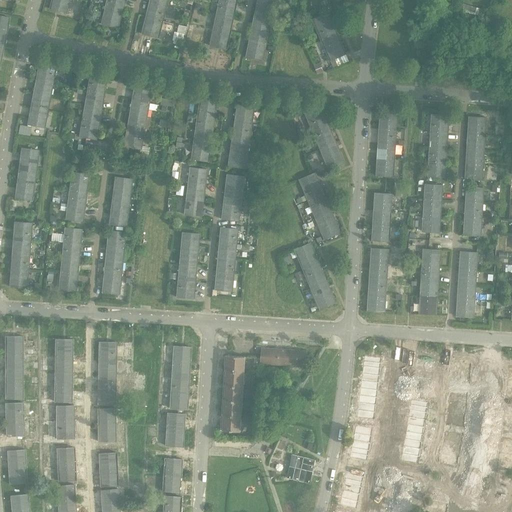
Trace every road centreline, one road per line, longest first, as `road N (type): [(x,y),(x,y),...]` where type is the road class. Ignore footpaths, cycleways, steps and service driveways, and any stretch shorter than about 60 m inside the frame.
road 1 (residential): [(124,58),(90,314)]
road 2 (residential): [(208,323),(234,79)]
road 3 (residential): [(449,337),(464,96)]
road 4 (residential): [(349,330),(364,90)]
road 5 (residential): [(197,511),(208,323)]
road 6 (residential): [(321,511),(349,330)]
road 7 (unknown): [(449,337),(422,511)]
road 8 (residential): [(0,198),(28,34)]
road 9 (residential): [(349,330),(208,323)]
road 10 (residential): [(234,79),(364,90)]
